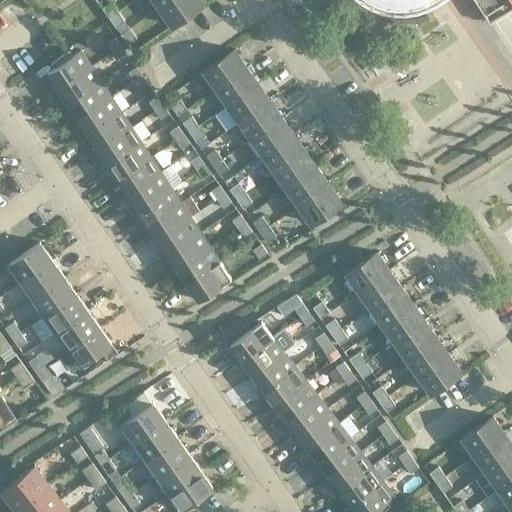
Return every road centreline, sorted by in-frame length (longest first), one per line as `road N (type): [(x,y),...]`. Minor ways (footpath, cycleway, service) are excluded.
road 1 (residential): [(291,511),(0,103)]
road 2 (residential): [(511,353),(261,0)]
